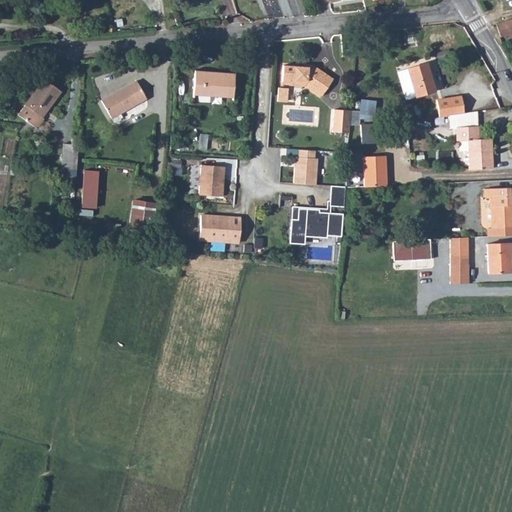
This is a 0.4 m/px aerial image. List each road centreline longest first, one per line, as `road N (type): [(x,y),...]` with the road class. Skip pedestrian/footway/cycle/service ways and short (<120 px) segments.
road 1 (unclassified): [(264,30),(0,55)]
road 2 (unclassified): [(465,6),(264,30)]
road 3 (unclassified): [(259,179),(264,30)]
